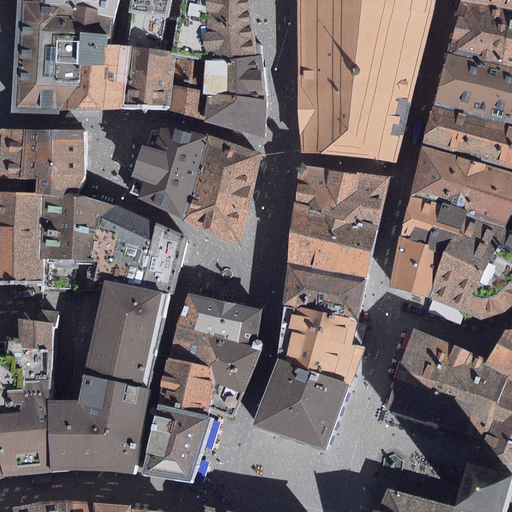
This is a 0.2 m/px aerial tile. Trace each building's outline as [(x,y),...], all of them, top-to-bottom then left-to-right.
[(43,0),(43,4),(116,19),(120,0),(43,0)] [(129,0),(128,13),(133,12),(127,46),(122,110),(159,111),(170,110),(177,55),(171,54),(182,0),(129,0)] [(182,0),(171,54),(177,55),(206,60),(259,56),(250,0),(182,0)] [(298,0),(301,153),(399,160),(434,0),(298,0)] [(511,0),(461,0),(450,53),(511,65),(511,0)] [(116,19),(43,4),(22,2),(11,114),(58,116),(58,110),(88,110),(103,110),(109,45),(116,19)] [(119,46),(109,45),(103,110),(115,110),(122,110),(127,46),(119,46)] [(511,65),(450,53),(434,106),(511,124),(511,65)] [(203,95),(206,60),(177,55),(170,110),(204,120),(207,95),(203,95)] [(262,56),(259,56),(206,60),(203,95),(207,95),(217,96),(217,95),(266,100),(262,56)] [(264,139),(266,100),(217,95),(217,96),(207,95),(204,120),(203,123),(264,139)] [(511,124),(434,106),(423,144),(511,170),(511,124)] [(15,130),(0,129),(0,192),(41,195),(40,222),(71,225),(74,197),(79,197),(89,179),(88,132),(15,130)] [(180,130),(149,130),(131,193),(181,221),(208,137),(180,130)] [(261,154),(208,137),(181,221),(206,232),(240,246),(261,154)] [(511,170),(423,144),(411,197),(479,221),(506,228),(511,212),(511,170)] [(300,164),(295,204),(380,223),(390,179),(300,164)] [(0,281),(44,281),(44,259),(38,259),(40,222),(41,195),(0,192),(0,281)] [(129,212),(79,197),(74,197),(71,225),(40,222),(38,259),(44,259),(44,281),(44,288),(98,290),(99,280),(103,281),(142,289),(155,224),(129,212)] [(389,287),(450,306),(479,221),(411,197),(401,237),(399,237),(389,287)] [(295,204),(290,232),(373,252),(380,223),(295,204)] [(479,221),(450,306),(482,320),(500,313),(511,305),(511,231),(506,228),(479,221)] [(187,238),(155,224),(142,289),(167,294),(187,238)] [(367,279),(373,252),(290,232),(288,263),(367,279)] [(367,279),(288,263),(282,307),(357,323),(367,279)] [(134,475),(149,390),(167,294),(142,289),(103,281),(79,400),(50,402),(53,473),(98,470),(134,475)] [(192,297),(182,330),(265,346),(264,313),(192,297)] [(357,323),(282,307),(279,332),(276,360),(349,386),(357,368),(364,348),(351,346),(357,323)] [(6,337),(4,357),(14,357),(14,369),(22,370),(22,383),(50,382),(53,324),(17,319),(18,338),(6,337)] [(161,418),(215,421),(227,423),(236,420),(265,346),(182,330),(161,418)] [(404,357),(399,371),(496,405),(508,378),(486,364),(488,360),(414,330),(404,357)] [(511,330),(505,330),(488,360),(486,364),(508,378),(511,379),(511,330)] [(0,471),(1,478),(53,473),(50,402),(50,382),(22,383),(22,370),(14,369),(14,357),(4,357),(0,356),(0,471)] [(349,386),(276,360),(253,426),(325,451),(349,386)] [(391,393),(386,409),(474,438),(496,405),(399,371),(391,393)] [(468,452),(473,454),(478,454),(511,467),(511,379),(508,378),(496,405),(474,438),(470,440),(467,445),(468,452)] [(161,418),(149,475),(194,484),(215,421),(161,418)] [(509,511),(511,502),(511,478),(472,468),(461,510),(389,492),(378,511),(376,511),(509,511)] [(68,511),(68,502),(12,506),(12,511),(68,511)] [(132,506),(68,502),(68,511),(130,511),(130,510),(132,506)]
